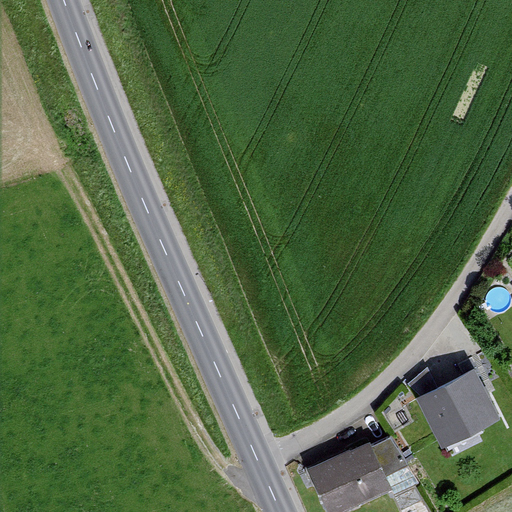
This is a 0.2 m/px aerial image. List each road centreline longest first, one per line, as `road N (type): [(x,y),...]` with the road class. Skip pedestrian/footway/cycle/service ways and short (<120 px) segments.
road 1 (secondary): [(67,0),(259,464)]
road 2 (residential): [(259,464),(321,433),(397,373),(453,306),(511,205)]
